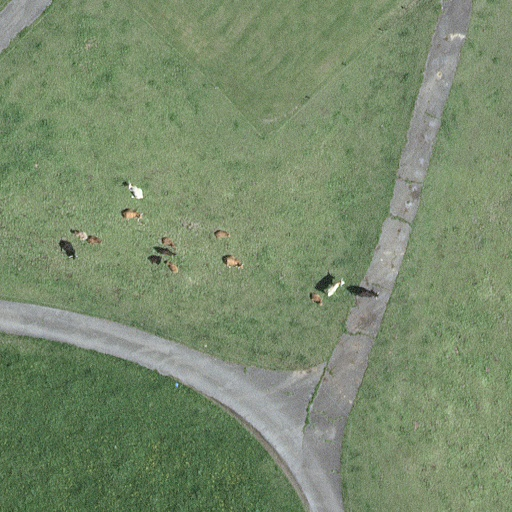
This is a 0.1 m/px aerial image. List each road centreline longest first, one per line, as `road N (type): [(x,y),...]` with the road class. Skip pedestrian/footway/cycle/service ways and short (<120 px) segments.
road 1 (track): [(327,448),(362,363),(474,12)]
road 2 (track): [(0,308),(76,317),(281,388),(327,448),(348,511)]
